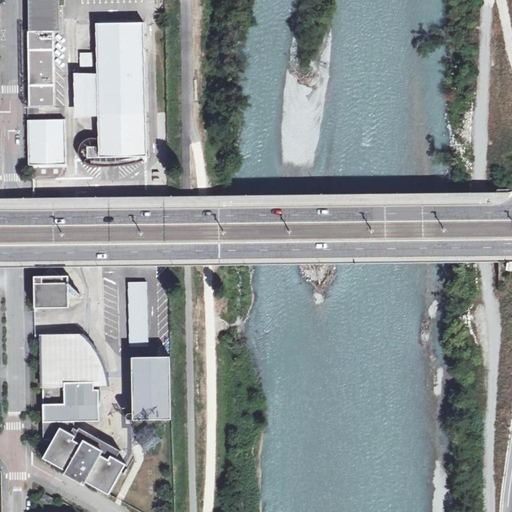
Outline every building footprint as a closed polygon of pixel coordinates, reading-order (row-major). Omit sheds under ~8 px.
[(28,0),(30,105),(53,105),(52,32),(59,32),(58,0),(28,0)] [(146,157),(144,23),(95,24),(96,75),(77,76),(78,114),(96,114),(97,146),(85,146),(85,157),(146,157)] [(79,54),(80,68),(92,67),(91,53),(79,54)] [(29,165),(66,164),(65,120),(28,120),(29,165)] [(70,305),(69,274),(35,275),(35,306),(70,305)] [(147,279),(131,279),(132,343),(148,343),(147,279)] [(75,420),(100,419),(99,387),(95,387),(95,384),(100,384),(100,377),(97,368),(94,361),(87,350),(80,341),(71,334),(64,330),(68,335),(69,339),(64,339),(63,338),(43,339),(44,421),(75,420)] [(170,357),(132,358),(133,413),(130,413),(127,415),(126,416),(127,418),(129,421),(171,420),(170,357)] [(75,420),(44,421),(44,442),(48,442),(50,444),(44,456),(110,492),(127,461),(117,456),(121,448),(80,425),(78,428),(76,426),(75,420)] [(44,490),(43,491),(40,496),(49,501),(52,496),(44,490)]
